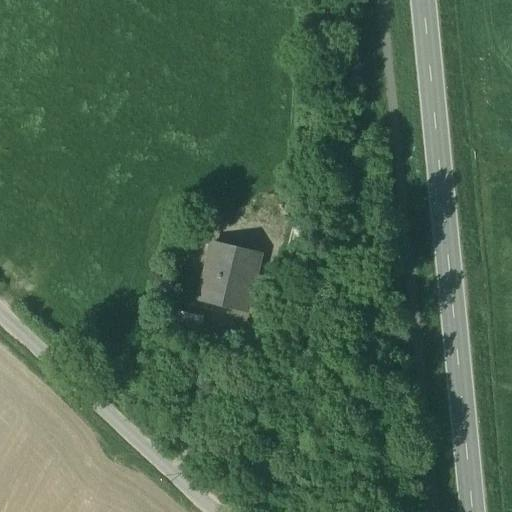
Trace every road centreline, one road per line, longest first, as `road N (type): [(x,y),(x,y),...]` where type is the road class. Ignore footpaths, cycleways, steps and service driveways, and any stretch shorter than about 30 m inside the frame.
road 1 (tertiary): [(422,0),(472,511)]
road 2 (unclassified): [(0,314),(219,511)]
